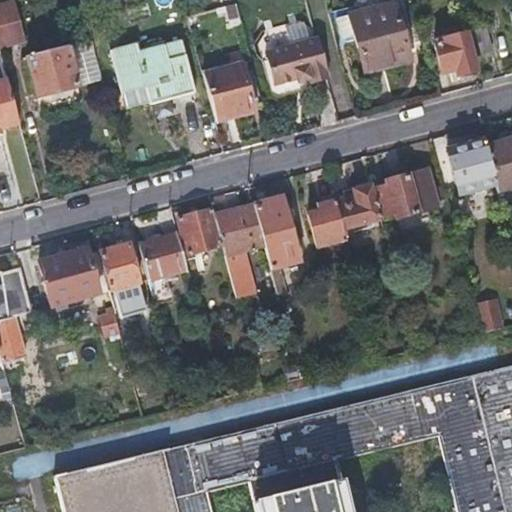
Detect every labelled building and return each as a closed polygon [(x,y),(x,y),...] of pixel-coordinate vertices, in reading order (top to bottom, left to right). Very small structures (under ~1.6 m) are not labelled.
[(0,4),(0,38),(2,46),(28,40),(17,1),(0,4)] [(396,7),(374,12),(352,17),(365,76),(409,64),(396,7)] [(484,27),(477,28),(470,30),(475,56),(490,53),(484,27)] [(434,42),(439,60),(443,78),(455,75),(457,83),(478,78),(466,33),(434,42)] [(106,78),(95,38),(31,55),(41,95),(106,78)] [(318,38),(269,51),(278,83),(298,78),(299,81),(315,78),(316,81),(330,78),(318,38)] [(184,41),(163,47),(143,52),(141,44),(114,51),(131,110),(198,92),(184,41)] [(219,121),(237,116),(255,111),(242,63),(206,73),(219,121)] [(14,94),(0,97),(0,157),(9,155),(7,150),(27,145),(14,94)] [(511,137),(485,145),(497,189),(502,208),(511,205),(511,137)] [(497,189),(485,145),(484,141),(445,152),(458,199),(497,189)] [(377,187),(381,201),(385,214),(396,211),(397,216),(439,203),(429,167),(388,178),(390,183),(377,187)] [(355,197),(335,202),(344,237),(384,226),(374,187),(353,192),(355,197)] [(287,195),(255,204),(266,246),(271,267),(279,265),(302,258),(287,195)] [(315,207),(316,210),(317,213),(307,216),(316,251),(345,243),(344,237),(335,202),(315,207)] [(217,214),(225,246),(228,255),(266,246),(255,204),(217,214)] [(195,254),(225,246),(217,214),(217,212),(217,211),(186,219),(195,254)] [(141,248),(145,266),(150,284),(193,273),(185,236),(141,248)] [(82,245),(72,248),(63,250),(64,255),(38,263),(51,308),(99,295),(89,256),(88,251),(84,252),(82,245)] [(110,292),(126,289),(141,285),(132,246),(100,254),(110,292)] [(100,254),(100,253),(89,256),(99,295),(110,292),(100,254)] [(286,295),(279,265),(271,267),(279,297),(286,295)] [(3,364),(15,361),(27,358),(17,316),(31,312),(20,269),(1,274),(3,285),(0,285),(0,351),(1,356),(3,364)] [(495,306),(478,310),(486,338),(502,334),(495,306)] [(116,315),(112,316),(107,317),(113,337),(121,335),(116,315)] [(313,363),(296,368),(300,383),(317,379),(313,363)] [(511,511),(511,370),(73,477),(80,511),(511,511)]
